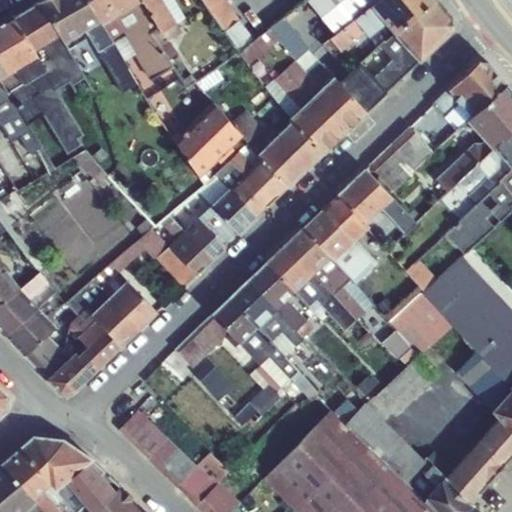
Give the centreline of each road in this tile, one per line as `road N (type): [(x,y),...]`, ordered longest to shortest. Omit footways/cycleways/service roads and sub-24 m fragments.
road 1 (residential): [(67,424),(492,16)]
road 2 (residential): [(67,424),(178,511)]
